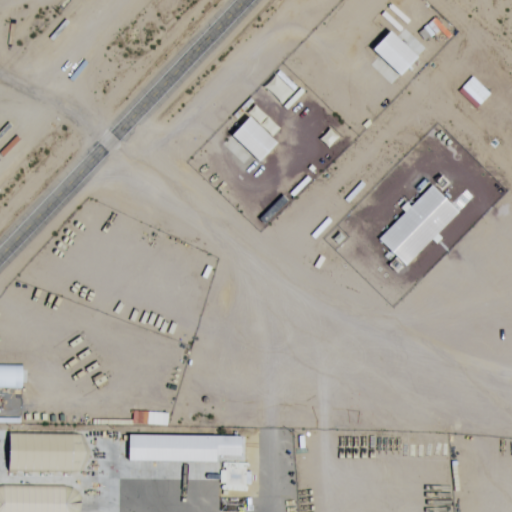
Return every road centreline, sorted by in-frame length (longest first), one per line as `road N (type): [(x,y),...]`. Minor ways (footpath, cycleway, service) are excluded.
road 1 (residential): [(242,0),(0,253)]
road 2 (track): [(106,141),(0,75)]
